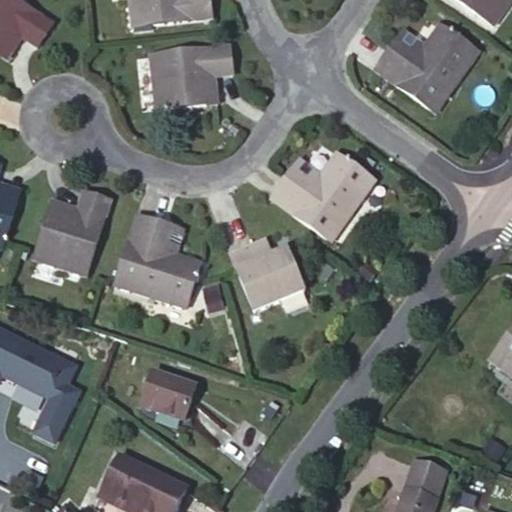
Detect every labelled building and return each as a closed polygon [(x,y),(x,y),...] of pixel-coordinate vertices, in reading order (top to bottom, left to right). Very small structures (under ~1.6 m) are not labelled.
[(0,0),(0,49),(13,31),(23,39),(38,48),(53,26),(14,0),(0,0)] [(209,0),(128,0),(132,28),(211,18),(209,0)] [(511,0),(454,0),(494,28),(511,2),(511,0)] [(439,26),(423,49),(412,65),(392,51),(376,73),(435,115),(479,54),(439,26)] [(0,54),(9,60),(23,39),(13,31),(0,49),(0,54)] [(412,65),(423,49),(404,34),(392,51),(412,65)] [(204,80),(216,79),(233,77),(230,48),(150,57),(156,111),(207,104),(204,80)] [(218,103),(216,79),(204,80),(207,104),(218,103)] [(337,155),(322,176),(309,193),(288,178),(273,199),(333,243),(376,183),(337,155)] [(309,193),(322,176),(300,162),(288,178),(309,193)] [(0,196),(0,170),(1,167),(0,166),(0,249),(1,250),(17,202),(0,196)] [(21,191),(0,183),(0,196),(17,202),(21,191)] [(84,194),(78,211),(75,222),(49,214),(33,261),(86,278),(110,203),(84,194)] [(75,222),(78,211),(53,202),(49,214),(75,222)] [(201,265),(176,257),(155,252),(164,226),(138,218),(115,287),(187,310),(201,265)] [(155,252),(176,257),(183,232),(164,226),(155,252)] [(266,243),(255,247),(261,260),(272,256),(266,243)] [(255,247),(230,256),(253,314),(306,294),(288,250),(272,256),(261,260),(255,247)] [(221,311),(219,290),(206,291),(208,312),(221,311)] [(511,334),(490,364),(511,381),(511,334)] [(140,407),(184,423),(196,388),(153,372),(140,407)] [(116,456),(98,494),(137,511),(173,511),(184,489),(116,456)] [(431,511),(443,475),(412,466),(397,511),(431,511)] [(137,511),(98,494),(95,500),(120,511),(137,511)]
